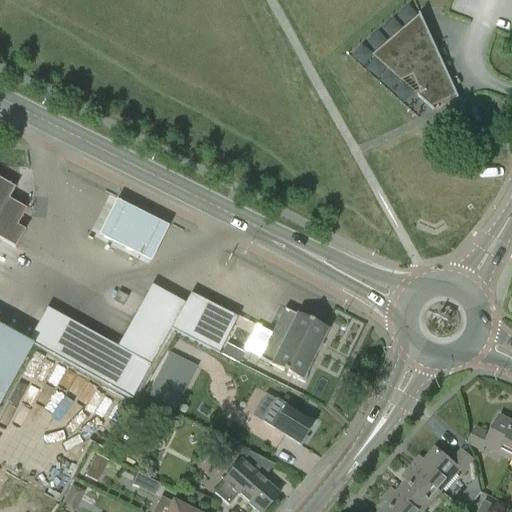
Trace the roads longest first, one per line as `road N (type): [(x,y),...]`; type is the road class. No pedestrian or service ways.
road 1 (secondary): [(409,307),(0,101)]
road 2 (tertiary): [(310,511),(423,354)]
